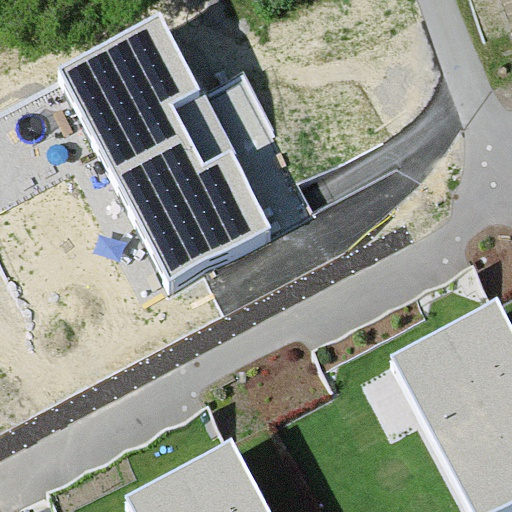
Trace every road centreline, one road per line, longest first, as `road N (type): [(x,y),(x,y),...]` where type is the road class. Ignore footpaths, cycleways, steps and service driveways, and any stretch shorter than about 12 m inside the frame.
road 1 (residential): [(36,470),(441,251),(509,194)]
road 2 (residential): [(509,194),(437,0)]
